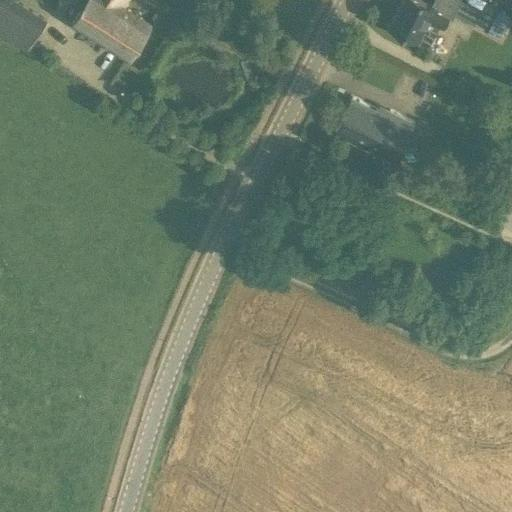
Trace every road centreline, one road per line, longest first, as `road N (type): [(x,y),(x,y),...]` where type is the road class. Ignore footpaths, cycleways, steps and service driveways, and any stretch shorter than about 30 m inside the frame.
road 1 (tertiary): [(125,511),(196,306),(349,0)]
road 2 (unknown): [(511,243),(282,131)]
